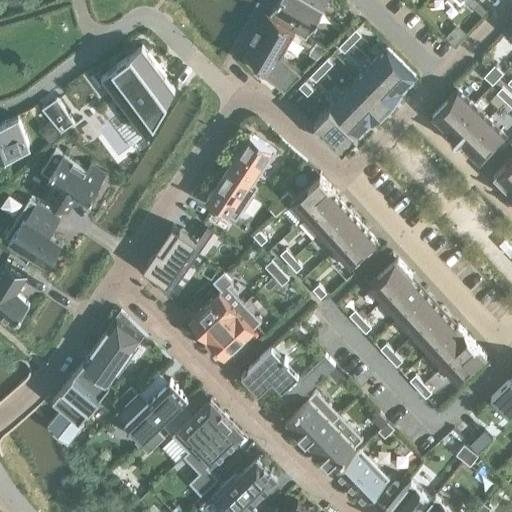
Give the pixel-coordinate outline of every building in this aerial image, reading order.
[(306,37),(326,0),(276,0),(268,15),(294,30),(306,37)] [(479,0),(474,6),(483,15),(488,9),(479,0)] [(301,74),(281,53),(294,30),(268,15),(260,28),(256,26),(251,35),(255,38),(247,52),(284,91),(301,74)] [(353,42),(361,33),(356,28),(348,36),(353,42)] [(345,50),(353,42),(348,36),(339,45),(345,50)] [(416,73),(387,45),(373,60),(401,88),(416,73)] [(130,48),(90,80),(135,140),(162,92),(130,48)] [(324,71),(333,62),(327,57),(319,65),(324,71)] [(401,88),(373,60),(358,75),(387,103),(401,88)] [(495,63),(490,69),(498,77),(504,71),(495,63)] [(316,79),(324,71),(319,65),(311,74),(316,79)] [(498,77),(490,69),(484,75),(493,83),(498,77)] [(387,103),(358,75),(344,90),(372,117),(387,103)] [(313,88),(305,80),(299,85),(308,93),(313,88)] [(502,85),(497,91),(506,99),(511,93),(502,85)] [(449,129),(475,102),(458,86),(432,113),(448,128),(449,129)] [(372,117),(344,90),(329,105),(358,132),(372,117)] [(58,97),(45,109),(64,132),(78,121),(58,97)] [(464,143),(489,116),(475,102),(449,129),(448,128),(446,130),(462,146),(464,144),(464,143)] [(358,132),(329,105),(315,119),(343,147),(358,132)] [(0,122),(0,154),(29,144),(19,115),(0,122)] [(506,132),(489,116),(464,143),(464,144),(480,159),(506,132)] [(276,149),(250,132),(228,165),(255,182),(255,181),(276,149)] [(56,147),(41,170),(55,179),(45,195),(68,210),(78,193),(88,200),(107,171),(105,170),(102,176),(56,147)] [(509,190),(511,187),(511,156),(506,162),(505,162),(494,174),(509,190)] [(259,184),(255,181),(255,182),(228,165),(207,198),(236,218),(259,184)] [(306,216),(333,191),(334,192),(336,190),(320,173),(291,200),(306,216)] [(294,195),(288,189),(279,198),(285,204),(294,195)] [(320,232),(348,207),(334,192),(333,191),(306,216),(320,232)] [(30,195),(5,235),(48,262),(63,239),(49,230),(58,216),(61,217),(61,216),(30,195)] [(276,213),(285,204),(279,198),(269,207),(276,213)] [(335,248),(362,223),(348,207),(320,232),(335,248)] [(350,264),(377,239),(362,223),(335,248),(350,264)] [(215,228),(208,224),(199,237),(205,241),(215,228)] [(165,246),(148,266),(175,290),(192,271),(186,265),(204,246),(181,226),(164,245),(165,246)] [(254,234),(262,243),(268,237),(259,229),(254,234)] [(281,252),(289,261),(295,256),(286,247),(281,252)] [(303,264),(295,256),(289,261),(297,270),(303,264)] [(383,299),(409,275),(410,276),(413,273),(398,256),(368,283),(383,299)] [(30,303),(17,290),(28,273),(6,258),(0,267),(0,311),(12,322),(30,303)] [(281,267),(272,258),(265,264),(274,274),(281,267)] [(289,276),(281,267),(274,274),(283,283),(289,276)] [(207,335),(245,301),(229,284),(234,280),(224,269),(213,279),(221,288),(190,317),(207,335)] [(398,316),(425,292),(410,276),(409,275),(383,299),(398,316)] [(321,296),(327,291),(319,282),(313,287),(321,296)] [(414,332),(440,308),(425,292),(398,316),(414,332)] [(262,319),(245,301),(207,335),(225,354),(262,319)] [(109,381),(145,331),(121,308),(84,360),(85,361),(109,380),(109,381)] [(350,313),(358,322),(364,316),(355,308),(350,313)] [(429,349),(455,325),(454,324),(440,308),(414,332),(429,349)] [(372,325),(364,316),(358,322),(366,331),(372,325)] [(443,364),(472,337),(458,321),(454,324),(455,325),(429,349),(443,364)] [(457,380),(487,353),(472,337),(443,364),(457,380)] [(381,347),(389,355),(395,350),(386,341),(381,347)] [(285,385),(298,398),(335,363),(325,352),(302,375),(287,360),(289,358),(285,355),(284,356),(272,344),(242,373),(259,390),(273,377),(282,387),(285,385)] [(403,359),(395,350),(389,355),(397,364),(403,359)] [(76,432),(72,428),(110,382),(109,381),(109,380),(85,361),(84,360),(53,397),(63,405),(48,423),(69,440),(76,432)] [(335,363),(328,370),(337,379),(344,373),(335,363)] [(410,378),(418,387),(424,381),(416,373),(410,378)] [(510,414),(511,411),(511,374),(491,394),(510,414)] [(157,426),(189,395),(171,377),(148,399),(139,390),(138,391),(129,400),(120,408),(117,411),(143,439),(157,426)] [(432,390),(424,381),(418,387),(426,396),(432,390)] [(129,400),(138,391),(131,384),(122,393),(129,400)] [(317,388),(286,417),(309,441),(340,412),(317,388)] [(120,408),(129,400),(122,393),(113,402),(120,408)] [(189,450),(228,413),(211,396),(172,433),(188,449),(189,450)] [(379,410),(372,417),(381,426),(388,420),(379,410)] [(363,436),(340,412),(309,441),(333,466),(363,436)] [(244,430),(228,413),(189,450),(188,449),(183,454),(200,470),(189,480),(201,493),(219,476),(208,465),(244,430)] [(394,426),(388,419),(388,420),(381,426),(378,429),(385,435),(394,426)] [(148,451),(166,434),(157,426),(143,439),(140,442),(148,451)] [(479,451),(493,437),(484,428),(470,442),(479,451)] [(463,458),(472,448),(465,442),(456,452),(463,458)] [(390,476),(360,446),(336,469),(366,500),(390,476)] [(470,464),(479,453),(472,448),(463,458),(470,464)] [(224,511),(251,511),(257,506),(252,500),(277,476),(258,455),(240,473),(236,469),(212,492),(228,509),(224,511)] [(420,511),(434,495),(433,494),(412,477),(383,511),(420,511)] [(457,511),(460,509),(436,490),(433,494),(434,495),(420,511),(457,511)] [(314,511),(298,499),(287,511),(314,511)] [(476,511),(487,511),(491,507),(484,501),(476,511)]
